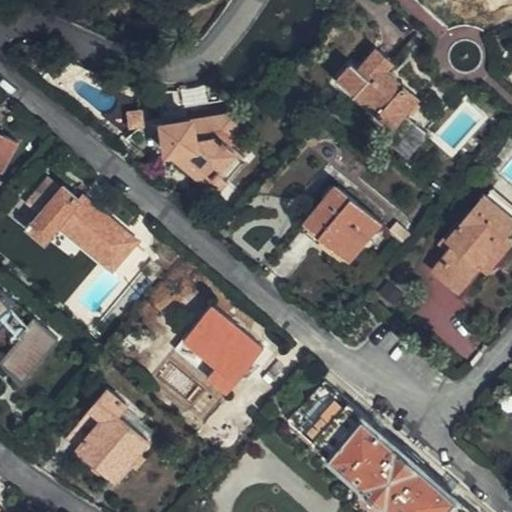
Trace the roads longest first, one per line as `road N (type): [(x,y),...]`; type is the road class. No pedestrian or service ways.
road 1 (residential): [(0,61),(421,432)]
road 2 (residential): [(248,0),(197,65),(150,71),(28,24),(0,24)]
road 3 (unknown): [(511,98),(402,0)]
road 4 (residential): [(421,432),(511,327)]
road 5 (residential): [(421,432),(511,511)]
